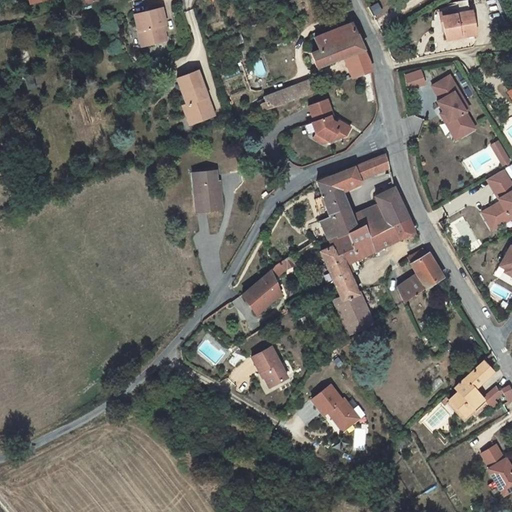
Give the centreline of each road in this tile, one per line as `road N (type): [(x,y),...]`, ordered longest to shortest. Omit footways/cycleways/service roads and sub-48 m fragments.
road 1 (unclassified): [(0,457),(66,432),(126,390),(219,291),(270,206),(298,181),(392,133)]
road 2 (unclassified): [(490,341),(413,205),(392,133)]
road 3 (unclassified): [(392,133),(379,65),(344,0)]
